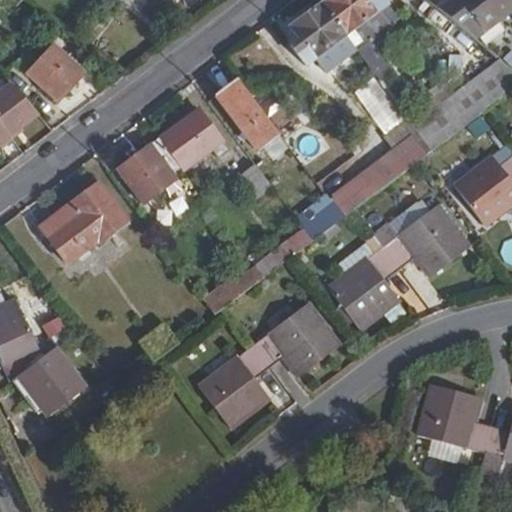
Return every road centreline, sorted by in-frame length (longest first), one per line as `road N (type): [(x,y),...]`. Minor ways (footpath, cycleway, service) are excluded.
road 1 (residential): [(511,312),(456,326),(389,359),(197,511)]
road 2 (residential): [(265,0),(0,198)]
